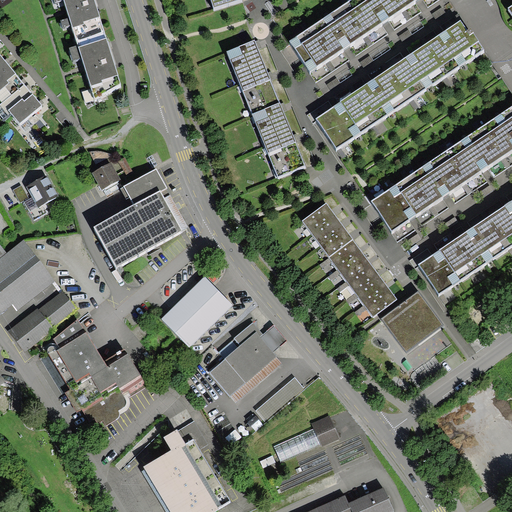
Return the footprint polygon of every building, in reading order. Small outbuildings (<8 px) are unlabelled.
[(62,0),(78,51),(105,43),(92,0),(62,0)] [(211,0),(215,11),(242,2),(240,0),(211,0)] [(357,0),(290,45),(310,74),(345,51),(385,24),(419,2),(421,0),(357,0)] [(318,122),(338,152),(485,54),(472,34),(469,35),(462,26),(444,38),(411,60),(383,79),(371,87),(338,109),(318,122)] [(78,51),(95,104),(121,89),(105,43),(78,51)] [(254,44),(226,54),(276,180),(303,170),(291,140),(280,111),(268,79),(255,48),(254,44)] [(0,102),(20,127),(43,108),(0,56),(0,102)] [(511,109),(370,205),(392,237),(414,221),(447,199),(485,174),(511,155),(511,109)] [(96,151),(90,152),(96,164),(113,156),(112,155),(101,152),(96,151)] [(138,179),(124,159),(118,163),(131,182),(138,179)] [(104,167),(93,173),(102,191),(121,180),(112,163),(104,167)] [(131,182),(124,186),(134,204),(161,190),(167,187),(157,169),(138,179),(131,182)] [(33,197),(24,202),(34,220),(51,211),(47,204),(60,197),(48,175),(33,183),(27,187),(33,197)] [(13,190),(20,202),(28,198),(21,185),(13,190)] [(94,228),(117,268),(182,230),(161,190),(134,204),(94,228)] [(417,268),(437,298),(511,248),(511,206),(509,208),(470,234),(436,256),(417,268)] [(304,224),(372,319),(396,301),(392,297),(386,287),(376,274),(368,263),(359,250),(350,237),(341,226),(331,212),(328,207),(304,224)] [(56,282),(24,241),(7,254),(0,244),(0,315),(13,305),(18,312),(56,282)] [(205,276),(162,318),(192,348),(235,306),(205,276)] [(76,310),(62,293),(39,311),(38,309),(8,332),(25,353),(54,330),(53,329),(76,310)] [(417,297),(382,324),(406,354),(441,328),(417,297)] [(103,422),(106,427),(117,421),(119,419),(120,417),(120,414),(119,412),(124,408),(125,407),(127,404),(126,402),(125,400),(147,387),(127,358),(108,370),(78,322),(53,341),(60,352),(57,354),(55,351),(53,349),(49,349),(48,352),(48,355),(70,392),(65,395),(77,414),(82,411),(90,424),(95,420),(98,425),(103,422)] [(211,373),(231,397),(279,356),(259,333),(211,373)] [(294,378),(257,410),(266,421),(303,389),(294,378)] [(221,406),(209,412),(220,436),(232,430),(221,406)] [(330,417),(312,425),(321,447),(339,439),(330,417)] [(142,472),(167,511),(218,511),(232,503),(200,451),(209,446),(195,422),(164,441),(171,454),(142,472)] [(284,462),(318,443),(311,430),(277,449),(284,462)] [(350,497),(356,511),(386,511),(392,509),(381,484),(350,497)] [(297,511),(349,511),(341,493),(297,511)]
